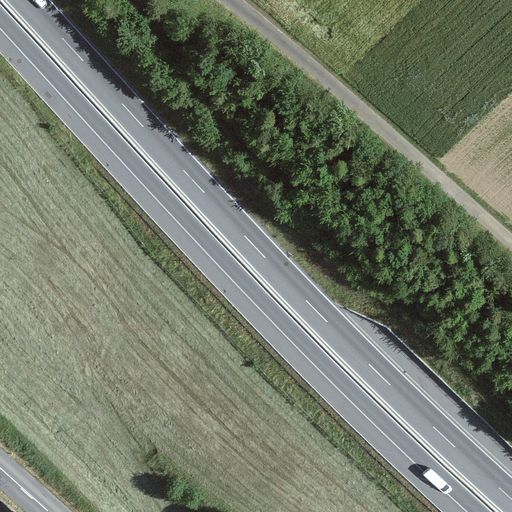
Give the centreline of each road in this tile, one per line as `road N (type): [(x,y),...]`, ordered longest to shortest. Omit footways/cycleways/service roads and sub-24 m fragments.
road 1 (trunk): [(511,499),(316,311),(26,0)]
road 2 (trunk): [(0,16),(232,269),(478,511)]
road 3 (track): [(230,0),(511,239)]
